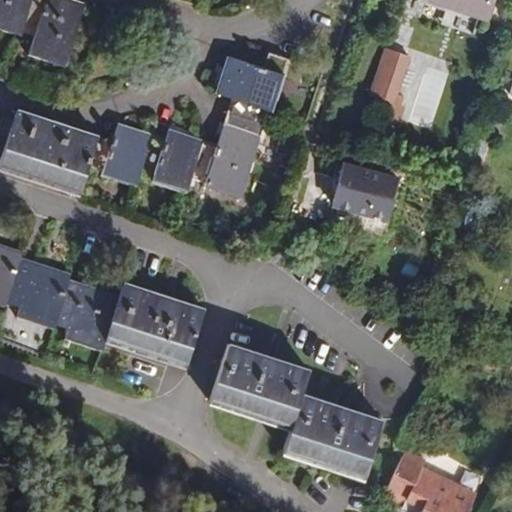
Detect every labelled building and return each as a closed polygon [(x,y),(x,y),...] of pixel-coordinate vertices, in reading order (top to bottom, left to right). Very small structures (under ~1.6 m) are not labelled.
[(0,0),(0,23),(35,35),(29,50),(67,63),(86,5),(71,0),(0,0)] [(420,17),(426,0),(405,0),(402,11),(420,17)] [(430,0),(447,5),(484,17),(485,18),(491,0),(430,0)] [(484,17),(447,5),(441,24),(477,36),(484,17)] [(408,57),(385,49),(369,97),(392,104),(386,120),(397,124),(406,99),(395,95),(408,57)] [(263,68),(230,57),(217,94),(231,98),(215,146),(168,130),(164,140),(117,124),(112,141),(17,110),(0,160),(0,168),(80,195),(89,167),(137,183),(141,173),(188,188),(191,177),(243,194),(288,58),(268,52),(263,68)] [(350,145),(367,151),(372,137),(355,131),(350,145)] [(354,211),(368,171),(343,164),(332,205),(354,211)] [(398,179),(368,171),(354,211),(387,220),(398,179)] [(205,310),(123,284),(119,297),(69,281),(71,275),(20,259),(22,254),(0,246),(0,299),(20,306),(18,312),(68,328),(66,334),(103,347),(105,341),(186,367),(205,310)] [(310,370),(227,343),(208,402),(290,429),(282,452),(364,479),(384,420),(302,393),(310,370)] [(427,460),(406,450),(402,457),(389,484),(385,494),(405,503),(408,497),(425,505),(421,511),(469,511),(474,501),(449,489),(453,481),(424,467),(427,460)] [(479,493),(453,481),(449,489),(474,501),(479,493)] [(408,497),(405,503),(402,509),(409,511),(421,511),(425,505),(408,497)]
